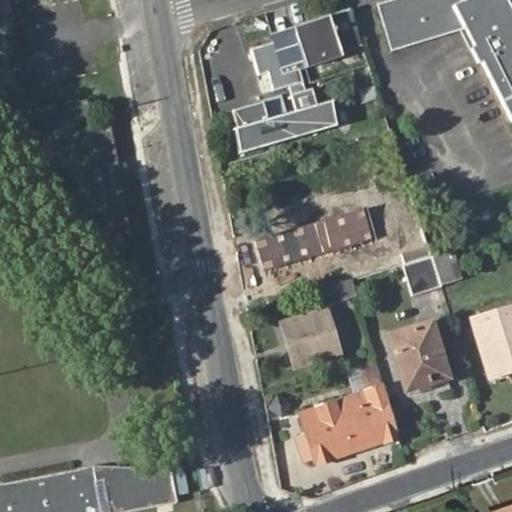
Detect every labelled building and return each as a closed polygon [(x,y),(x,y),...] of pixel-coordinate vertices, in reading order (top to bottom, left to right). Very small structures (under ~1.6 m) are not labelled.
[(511,0),(396,0),(374,7),(389,52),(418,43),(416,38),(460,25),(472,48),(468,50),(476,64),(479,62),(511,126),(511,20),(511,0)] [(357,45),(345,10),(290,27),(294,38),(303,66),(338,56),(337,50),(357,45)] [(273,44),(294,38),(290,27),(269,33),(273,44)] [(298,71),(304,69),(303,66),(294,38),(273,44),(281,70),(279,70),(282,76),(298,71)] [(323,129),(317,110),(311,89),(304,91),(298,71),(282,76),(279,70),(281,70),(273,44),(246,53),(255,80),(272,74),(274,78),(267,80),(271,95),(288,89),(290,96),(288,97),(293,113),(266,124),(259,107),(229,118),(236,134),(233,135),(239,154),(323,129)] [(37,165),(105,267),(131,248),(121,234),(127,229),(133,238),(121,172),(112,174),(110,165),(119,164),(112,124),(91,128),(90,122),(93,122),(90,104),(44,105),(50,113),(44,118),(22,84),(0,98),(0,107),(31,154),(37,150),(44,160),(37,165)] [(323,129),(239,154),(241,159),(335,127),(328,103),(317,107),(317,110),(323,129)] [(121,172),(119,164),(110,165),(112,174),(121,172)] [(274,187),(286,225),(319,215),(335,265),(373,254),(347,166),(274,187)] [(403,265),(429,257),(419,227),(393,236),(403,265)] [(460,280),(451,250),(431,257),(440,287),(460,280)] [(440,287),(431,257),(429,257),(403,265),(401,265),(410,296),(440,287)] [(330,303),(355,296),(350,281),(326,289),(330,303)] [(274,315),(291,369),(343,351),(326,299),(274,315)] [(511,372),(511,309),(472,323),(488,380),(511,372)] [(385,336),(399,384),(422,377),(427,391),(447,384),(428,323),(385,336)] [(349,389),(380,384),(377,366),(346,371),(349,389)] [(422,377),(399,384),(404,398),(427,391),(422,377)] [(396,439),(381,386),(299,414),(304,429),(303,429),(305,437),(293,440),(301,464),(313,460),(315,466),(330,461),(331,458),(381,441),(382,444),(396,439)] [(97,468),(84,470),(84,479),(92,484),(100,483),(107,481),(173,464),(97,468)] [(107,481),(112,511),(129,511),(182,502),(173,464),(107,481)] [(84,470),(6,486),(6,492),(0,500),(0,511),(105,511),(100,483),(92,484),(84,479),(84,470)] [(112,511),(107,481),(100,483),(105,511),(112,511)]
